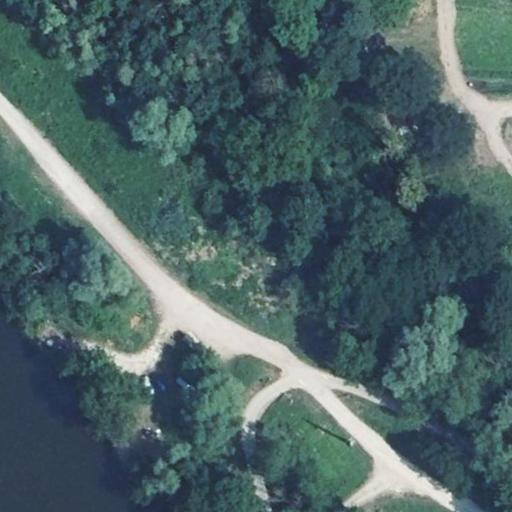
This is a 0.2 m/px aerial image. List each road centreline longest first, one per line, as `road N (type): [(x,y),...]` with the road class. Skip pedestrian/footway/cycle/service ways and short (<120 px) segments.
road 1 (track): [(309,379),(189,306),(0,103)]
road 2 (track): [(468,511),(399,465),(309,379)]
road 3 (track): [(451,0),(448,35),(472,100),(511,163)]
